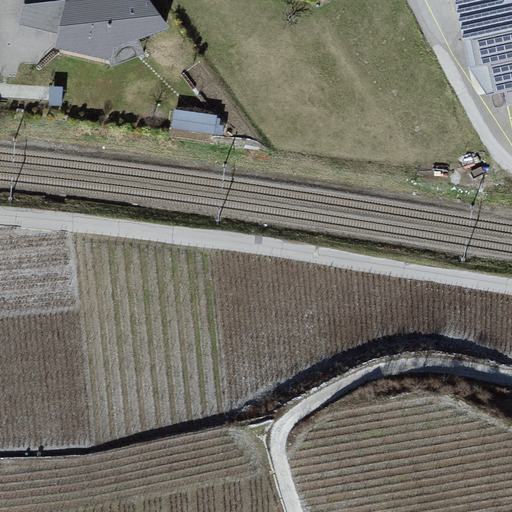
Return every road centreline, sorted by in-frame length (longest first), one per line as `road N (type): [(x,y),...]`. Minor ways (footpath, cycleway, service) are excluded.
road 1 (track): [(0,215),(225,240),(511,286)]
road 2 (track): [(511,377),(409,365),(370,372),(305,407),(278,438),(294,511)]
